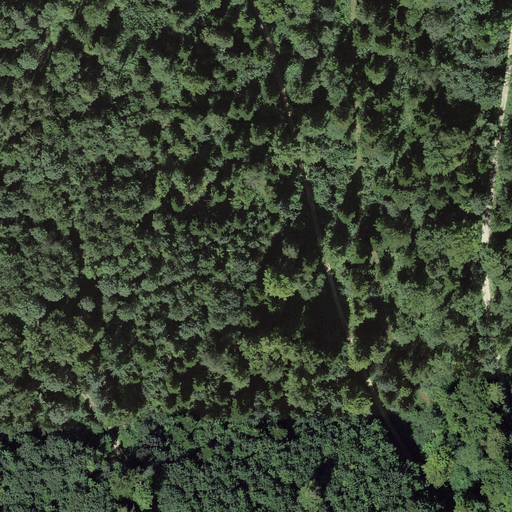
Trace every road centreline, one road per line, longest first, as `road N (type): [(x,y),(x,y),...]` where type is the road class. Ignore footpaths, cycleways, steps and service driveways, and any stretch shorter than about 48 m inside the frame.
road 1 (track): [(448,511),(362,375),(252,0)]
road 2 (track): [(352,0),(387,313),(407,368),(510,511)]
road 3 (track): [(511,29),(483,263),(511,428)]
road 4 (track): [(0,273),(161,511)]
